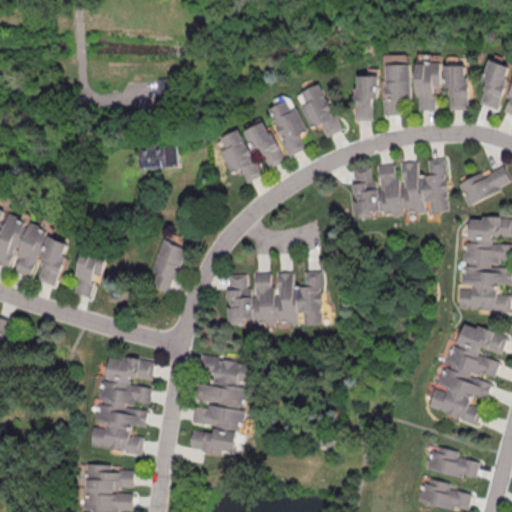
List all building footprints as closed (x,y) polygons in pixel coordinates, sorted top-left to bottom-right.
[(417,109),(441,109),(441,61),(417,61),(417,109)] [(490,61),(509,68),(505,80),(508,81),(496,111),(479,104),(487,85),(482,83),(490,61)] [(386,113),(403,113),(403,103),(411,103),(411,63),(386,63),(386,113)] [(470,109),(470,64),(448,64),(448,109),(470,109)] [(378,74),(356,74),(356,114),(378,114),(378,74)] [(156,80),(177,77),(179,103),(159,105),(157,94),(156,80)] [(313,128),(322,124),(327,136),(342,130),(322,82),(298,92),(313,128)] [(511,87),(507,97),(510,99),(503,112),(511,116),(511,87)] [(307,149),(302,134),(308,132),(294,96),(270,106),(289,156),(307,149)] [(267,170),(287,161),(268,119),(248,128),(267,170)] [(232,174),(245,169),(249,180),(262,176),(244,128),(219,138),(232,174)] [(139,151),(176,148),(177,167),(141,170),(139,151)] [(451,210),(448,157),(428,158),(429,170),(419,171),(419,160),(401,161),(401,162),(379,164),(379,175),(373,176),(372,166),(353,167),(356,216),(451,210)] [(470,205),(511,184),(511,178),(504,161),(460,183),(470,205)] [(0,264),(13,269),(13,270),(32,277),(39,258),(45,260),(37,280),(57,287),(74,237),(0,210),(0,264)] [(511,312),(511,292),(502,292),(503,283),(511,283),(511,216),(469,214),(464,285),(461,285),(460,308),(511,312)] [(162,278),(160,286),(174,291),(190,247),(166,238),(153,274),(162,278)] [(108,254),(86,247),(72,291),(94,298),(108,254)] [(324,322),(324,270),(306,270),(306,282),(296,282),(295,271),(276,271),(276,272),(253,272),(253,273),(229,273),(230,323),(324,322)] [(0,352),(10,319),(0,316),(0,352)] [(464,320),(455,345),(450,344),(436,385),(446,388),(444,392),(433,388),(427,406),(460,417),(458,420),(475,426),(481,409),(466,404),(470,394),(485,399),(490,382),(477,377),(479,372),(492,376),(498,360),(484,355),(487,346),(500,351),(506,333),(491,328),(491,329),(464,320)] [(95,445),(100,416),(98,415),(103,384),(106,385),(111,352),(158,360),(155,379),(141,376),(139,386),(153,388),(150,404),(136,402),(135,408),(149,411),(147,425),(126,421),(125,425),(135,427),(134,433),(145,435),(142,452),(129,449),(128,451),(95,445)] [(254,362),(204,355),(198,401),(197,400),(193,424),(194,425),(191,447),(236,454),(240,428),(245,429),(254,362)] [(483,457),(433,444),(428,468),(477,480),(483,457)] [(84,511),(134,511),(136,465),(86,463),(84,511)] [(469,511),(474,487),(423,477),(419,501),(469,511)]
